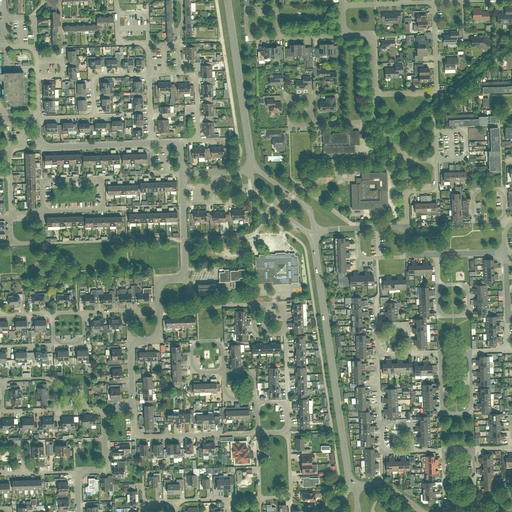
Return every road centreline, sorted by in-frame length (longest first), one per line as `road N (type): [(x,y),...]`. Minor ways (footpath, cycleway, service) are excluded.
road 1 (tertiary): [(349,479),(315,247)]
road 2 (tertiary): [(250,159),(227,0)]
road 3 (residential): [(129,404),(139,436),(257,433)]
road 4 (residential): [(373,94),(435,91),(434,2)]
road 5 (residential): [(42,211),(94,209),(104,199),(94,178),(50,179),(41,189)]
road 6 (residential): [(470,351),(466,412),(441,407),(440,354)]
road 7 (residential): [(151,142),(46,146),(36,118)]
